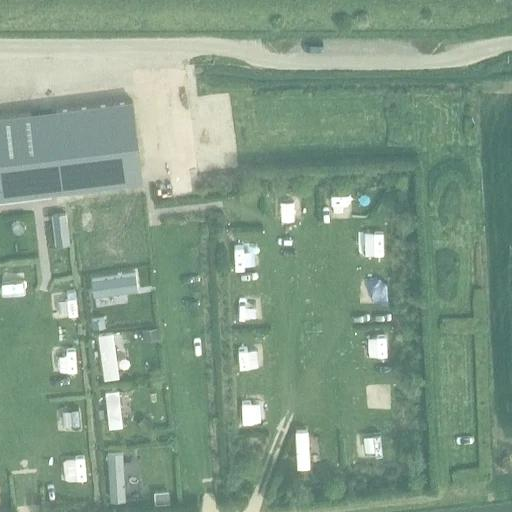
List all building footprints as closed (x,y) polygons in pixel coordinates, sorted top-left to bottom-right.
[(131,104),(0,117),(0,197),(139,184),(131,104)] [(356,199),(355,179),(332,179),(333,199),(356,199)] [(309,195),(309,184),(286,185),(286,196),(309,195)] [(104,255),(124,252),(120,224),(143,221),(140,203),(76,210),(78,229),(101,226),(104,255)] [(52,216),(56,246),(69,245),(66,214),(52,216)] [(151,273),(139,274),(140,282),(152,280),(151,273)] [(104,319),(107,364),(121,363),(118,318),(104,319)] [(103,319),(91,320),(92,329),(104,328),(103,319)] [(156,327),(142,329),(143,339),(158,338),(156,327)] [(66,331),(69,355),(80,354),(77,330),(66,331)] [(123,374),(108,375),(112,413),(127,411),(123,374)] [(82,400),(63,402),(66,421),(85,419),(82,400)] [(299,414),(300,452),(314,452),(314,414),(299,414)] [(143,417),(138,423),(147,431),(152,425),(143,417)] [(113,469),(127,469),(126,438),(113,438),(113,469)] [(511,438),(498,439),(498,455),(511,454),(511,438)] [(79,442),(82,473),(93,472),(89,441),(79,442)] [(168,491),(154,491),(155,503),(169,502),(168,491)]
